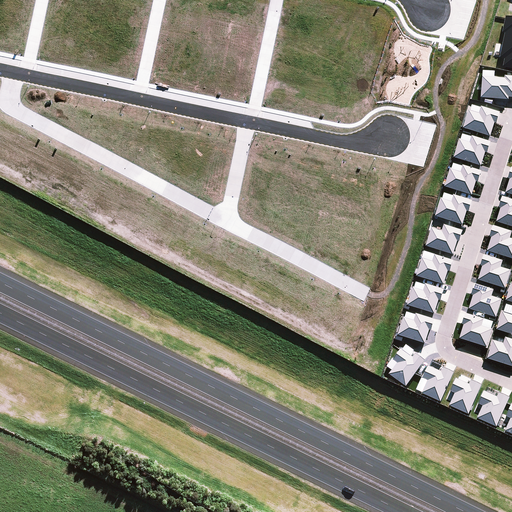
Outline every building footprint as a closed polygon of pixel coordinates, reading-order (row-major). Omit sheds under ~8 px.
[(503,69),(511,71),(511,21),(505,20),(502,35),(505,36),(500,61),(505,62),(503,69)] [(481,101),(508,102),(508,100),(511,99),(511,78),(504,78),(504,81),(494,81),(482,80),(481,101)] [(472,108),(470,113),(479,116),(480,111),(472,108)] [(470,113),(468,113),(462,130),(490,139),(494,126),(496,126),(500,115),(481,109),(480,111),(479,116),(470,113)] [(470,145),(472,139),(462,136),(460,142),(470,145)] [(460,142),(460,141),(454,159),(481,168),(485,155),(487,155),(491,144),(472,138),(472,139),(470,145),(460,142)] [(460,174),(462,168),(454,165),(452,171),(460,174)] [(452,171),(450,171),(444,189),(472,198),(476,184),(478,185),(482,174),(463,167),(462,168),(460,174),(452,171)] [(451,205),(453,199),(444,196),(442,202),(451,205)] [(442,202),(441,201),(435,219),(462,227),(466,214),(468,214),(472,203),(454,197),(453,199),(451,205),(442,202)] [(511,229),(511,202),(501,199),(498,210),(500,211),(495,224),(511,229)] [(441,234),(431,231),(425,249),(453,258),(457,244),(459,245),(463,233),(444,227),(441,234)] [(511,261),(511,241),(509,241),(511,234),(492,228),(489,239),(491,240),(486,254),(511,261)] [(424,254),(421,261),(432,264),(434,257),(424,254)] [(432,264),(421,261),(415,279),(443,287),(447,274),(449,275),(453,263),(434,257),(432,264)] [(504,291),(510,273),(500,269),(502,263),(483,257),(480,268),(481,269),(477,283),(504,291)] [(413,290),(407,308),(434,317),(438,303),(440,304),(444,292),(425,286),(423,293),(413,290)] [(495,320),(501,302),(491,298),(493,292),(474,286),(470,297),(472,298),(468,312),(495,320)] [(503,314),(511,317),(511,314),(511,308),(505,306),(503,314)] [(511,337),(511,314),(511,317),(501,314),(495,332),(511,337)] [(403,319),(397,338),(424,346),(429,333),(431,333),(435,322),(415,316),(413,323),(403,319)] [(458,341),(485,349),(491,332),(490,331),(480,328),(483,322),(464,316),(461,327),(463,328),(458,341)] [(492,325),(483,322),(480,328),(490,331),(492,325)] [(511,341),(504,339),(502,346),(492,343),(486,361),(511,369),(511,341)] [(406,389),(425,363),(415,356),(412,360),(401,351),(392,363),(397,366),(389,376),(406,389)] [(440,404),(453,375),(442,370),(440,374),(428,369),(422,381),(426,383),(421,396),(440,404)] [(468,416),(481,387),(470,382),(468,386),(455,381),(449,394),(454,396),(448,408),(468,416)] [(496,429),(509,400),(498,395),(496,399),(483,393),(477,406),(482,408),(476,420),(496,429)]
